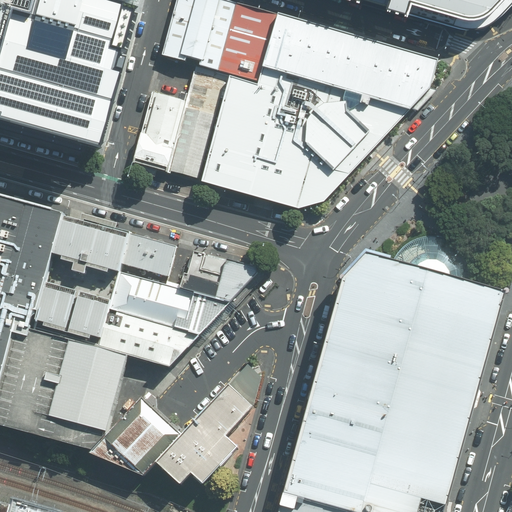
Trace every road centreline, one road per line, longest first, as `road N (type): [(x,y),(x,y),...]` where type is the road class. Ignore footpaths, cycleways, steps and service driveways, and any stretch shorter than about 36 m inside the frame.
road 1 (secondary): [(495,64),(327,255)]
road 2 (secondary): [(327,255),(109,192)]
road 3 (residential): [(303,0),(456,44),(495,64)]
road 4 (residential): [(109,192),(160,0)]
road 5 (residential): [(302,331),(252,511)]
road 6 (residential): [(171,412),(258,328),(302,331)]
road 7 (secondary): [(478,511),(511,386)]
